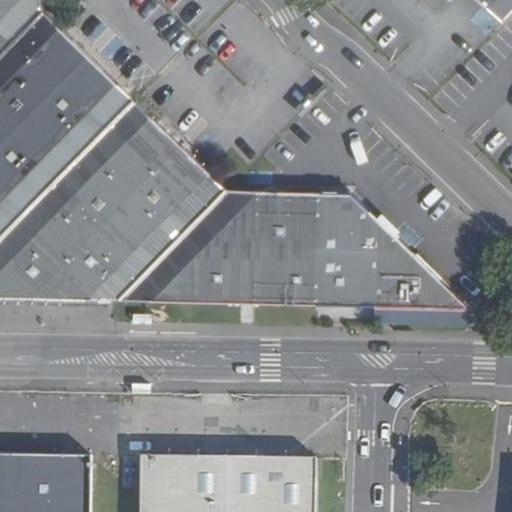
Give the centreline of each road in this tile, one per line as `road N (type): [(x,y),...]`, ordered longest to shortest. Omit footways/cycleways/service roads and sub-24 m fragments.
road 1 (tertiary): [(511,365),(154,358)]
road 2 (unclassified): [(511,222),(285,0)]
road 3 (tertiary): [(0,356),(154,358)]
